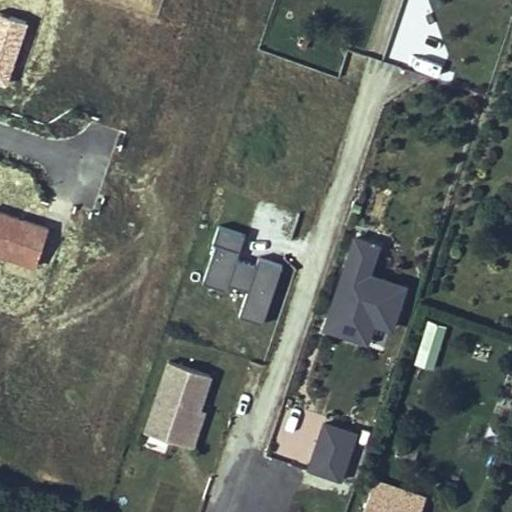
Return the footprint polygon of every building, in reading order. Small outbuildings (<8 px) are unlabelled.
[(239,314),(264,321),(281,259),(260,253),(258,262),(236,256),(244,229),(218,222),(203,277),(246,289),(239,314)] [(393,328),(408,279),(372,268),(381,237),(350,228),(321,326),(369,340),(374,322),(393,328)] [(412,360),(431,367),(447,323),(427,316),(412,360)] [(169,360),(146,431),(169,438),(192,446),(202,417),(197,415),(199,407),(211,374),(169,360)] [(306,466),(343,477),(359,426),(322,415),(306,466)]
